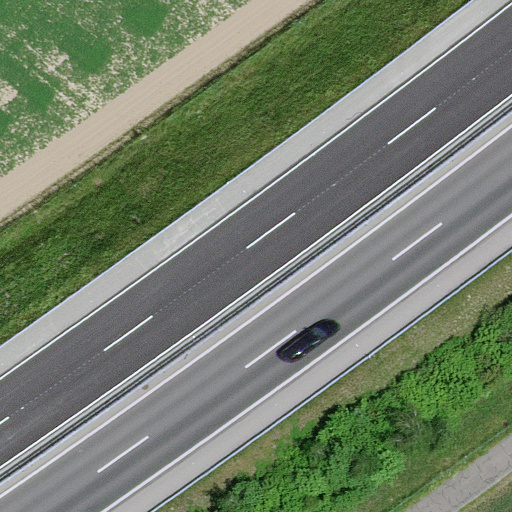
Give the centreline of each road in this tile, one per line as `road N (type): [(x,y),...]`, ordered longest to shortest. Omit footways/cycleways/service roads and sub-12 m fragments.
road 1 (motorway): [(511,47),(0,422)]
road 2 (motorway): [(36,511),(511,167)]
